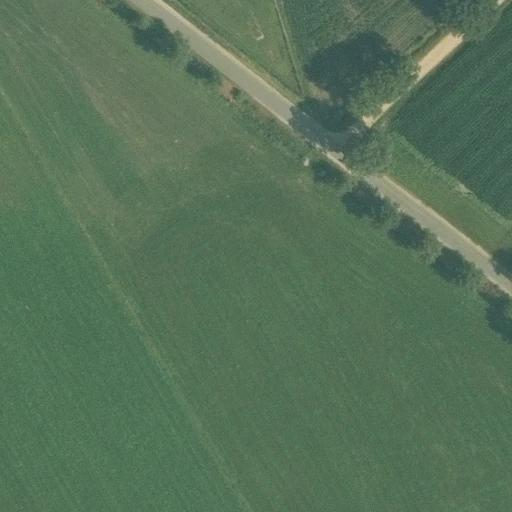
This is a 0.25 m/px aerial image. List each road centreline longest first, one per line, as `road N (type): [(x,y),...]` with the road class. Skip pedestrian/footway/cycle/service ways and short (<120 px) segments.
road 1 (unclassified): [(511,283),(144,0)]
road 2 (track): [(338,149),(498,0)]
